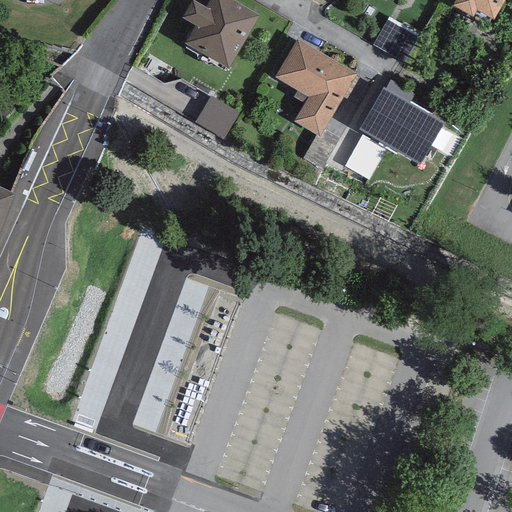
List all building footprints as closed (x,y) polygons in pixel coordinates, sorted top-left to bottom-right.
[(261,15),(233,0),(211,0),(207,9),(192,0),(182,17),(196,25),(185,43),(230,69),(261,15)] [(505,0),(455,0),(452,6),(472,17),(477,9),(494,19),(505,0)] [(356,74),(297,38),(274,75),(309,95),(294,121),(320,137),(356,74)] [(443,125),(384,90),(362,128),(420,163),(443,125)] [(238,112),(210,96),(195,122),(223,138),(238,112)] [(0,226),(14,194),(0,187),(0,226)]
